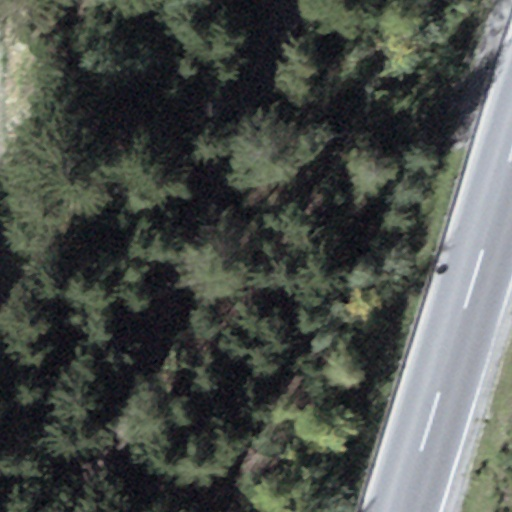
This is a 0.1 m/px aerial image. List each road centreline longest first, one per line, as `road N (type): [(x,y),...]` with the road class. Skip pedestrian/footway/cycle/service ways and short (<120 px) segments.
road 1 (track): [(61,511),(93,476),(310,0)]
road 2 (primary): [(511,110),(392,511)]
